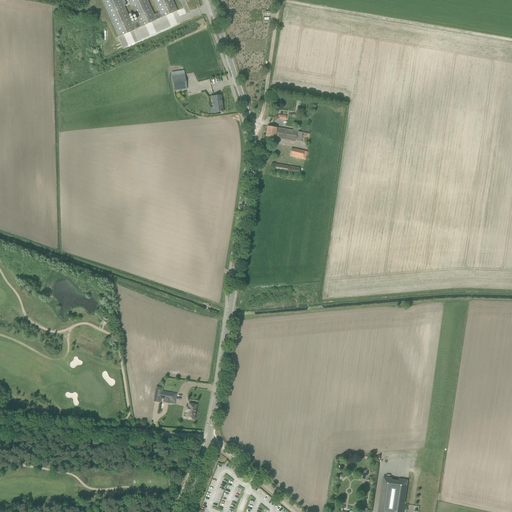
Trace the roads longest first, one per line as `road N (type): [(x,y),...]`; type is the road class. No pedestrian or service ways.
road 1 (tertiary): [(208,436),(252,160),(250,126),(208,0)]
road 2 (track): [(246,128),(261,117),(280,0)]
road 3 (track): [(121,429),(0,421)]
